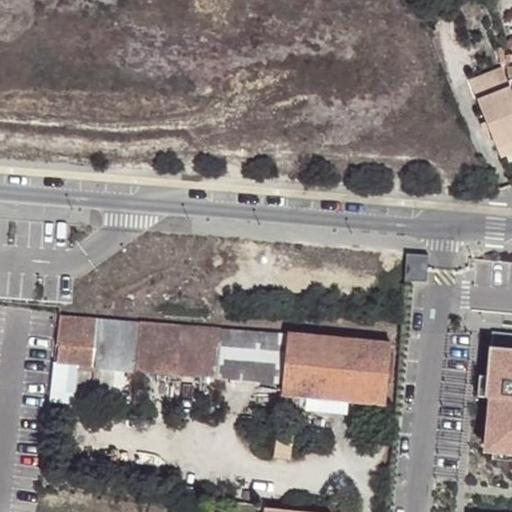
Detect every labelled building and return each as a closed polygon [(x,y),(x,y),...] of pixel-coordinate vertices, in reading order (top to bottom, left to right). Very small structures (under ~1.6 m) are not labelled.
[(497,49),(500,65),(506,64),(503,48),(497,49)] [(490,132),(497,148),(511,142),(511,93),(502,68),(469,81),(486,122),(490,132)] [(484,134),(490,132),(486,122),(480,125),(484,134)] [(511,154),(511,142),(497,148),(501,159),(511,154)] [(429,254),(407,252),(405,278),(427,282),(429,254)] [(56,365),(95,369),(99,318),(60,315),(56,344),(59,345),(56,365)] [(99,318),(95,369),(127,371),(127,381),(135,382),(136,372),(140,322),(99,318)] [(181,325),(140,322),(136,372),(135,382),(144,383),(145,373),(176,375),(181,325)] [(181,325),(176,375),(209,378),(208,386),(217,386),(218,379),(222,329),(181,325)] [(288,334),(222,329),(218,379),(217,386),(217,390),(225,390),(226,379),(283,384),(288,334)] [(511,333),(493,332),(489,376),(487,396),(492,396),(487,448),(493,448),(511,450),(511,333)] [(283,384),(282,393),(373,402),(371,418),(386,419),(388,403),(392,344),(288,334),(283,384)] [(487,396),(489,376),(480,375),(478,395),(487,396)] [(511,450),(493,448),(492,458),(511,459),(511,450)] [(191,493),(192,481),(181,480),(180,492),(191,493)]
